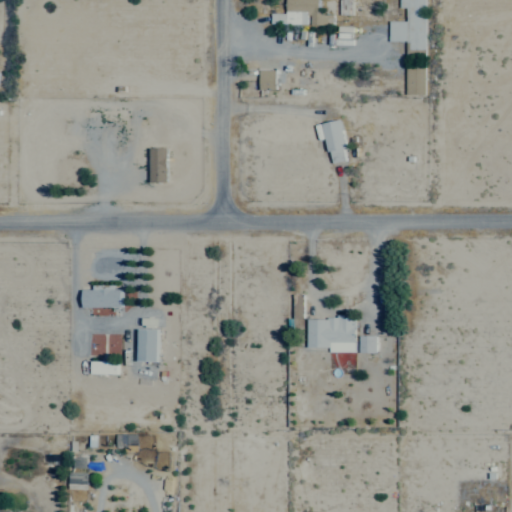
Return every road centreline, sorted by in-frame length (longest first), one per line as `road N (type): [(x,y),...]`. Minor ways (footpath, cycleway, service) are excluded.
road 1 (residential): [(511,217),(0,218)]
road 2 (residential): [(220,511),(220,0)]
